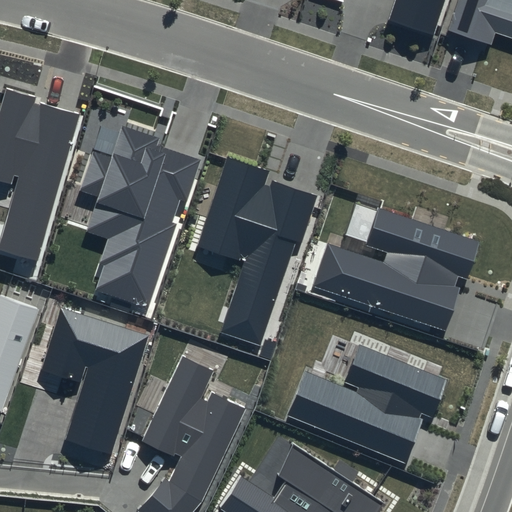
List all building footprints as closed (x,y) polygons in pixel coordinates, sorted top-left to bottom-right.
[(394,0),(389,16),(434,31),(444,0),(394,0)] [(511,0),(455,0),(447,26),(491,41),(494,30),(511,35),(511,0)] [(0,248),(37,259),(79,114),(40,102),(40,105),(35,103),(36,97),(7,88),(0,112),(0,180),(11,184),(14,174),(21,176),(0,246),(0,248)] [(200,160),(157,145),(160,138),(122,125),(111,156),(93,150),(78,191),(97,198),(86,231),(108,239),(99,264),(104,266),(96,290),(147,307),(176,225),(171,223),(179,200),(186,202),(200,160)] [(269,171),(228,158),(198,247),(244,263),(220,333),(261,347),(296,242),(301,244),(318,195),(272,180),(270,186),(265,185),(269,171)] [(480,241),(378,207),(366,245),(388,253),(385,262),(328,242),(313,287),(445,331),(460,288),(456,287),(459,277),(467,280),(480,241)] [(40,309),(0,294),(0,410),(3,411),(40,309)] [(148,336),(61,308),(42,370),(80,382),(85,367),(88,368),(65,440),(111,455),(148,336)] [(450,378),(359,343),(343,385),(304,370),(286,415),(406,462),(423,419),(419,418),(421,414),(434,419),(450,378)] [(181,354),(140,442),(175,458),(177,455),(181,457),(170,480),(166,479),(138,511),(139,511),(193,511),(202,502),(246,407),(212,392),(208,402),(201,399),(215,369),(181,354)] [(378,511),(383,503),(293,444),(278,476),(285,480),(274,497),(239,476),(218,508),(223,511),(378,511)]
